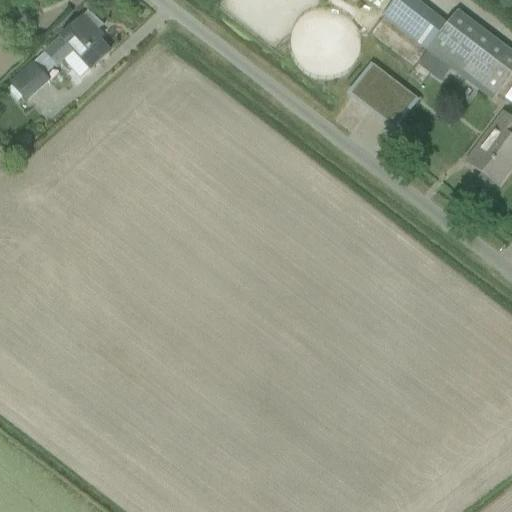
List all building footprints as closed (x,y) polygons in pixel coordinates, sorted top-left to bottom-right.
[(395,0),(380,20),(490,105),(511,76),(511,56),(456,13),(445,26),(410,0),(395,0)] [(109,54),(93,36),(101,28),(103,28),(104,27),(87,13),(86,14),(87,14),(60,39),(44,54),(56,67),(73,52),(90,71),(109,54)] [(25,103),(47,84),(32,66),(10,86),(25,103)] [(389,83),(386,87),(370,74),(353,96),(383,118),(392,106),(402,114),(412,100),(389,83)] [(478,180),(492,191),(495,186),(497,188),(511,167),(511,122),(502,115),(475,151),(481,156),(472,167),(466,163),(465,164),(481,176),(478,180)]
